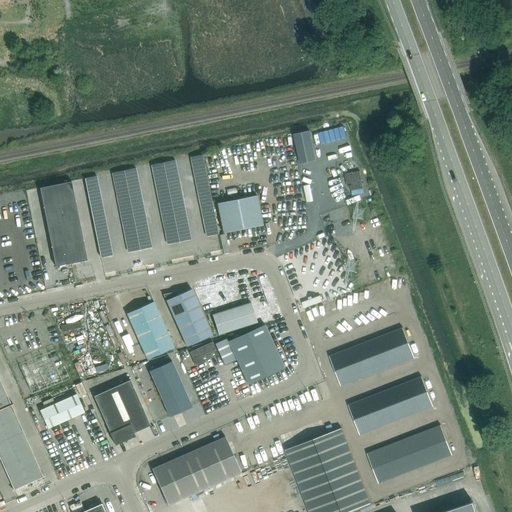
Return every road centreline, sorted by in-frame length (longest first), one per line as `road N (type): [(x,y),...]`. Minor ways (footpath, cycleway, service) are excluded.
road 1 (unclassified): [(115,462),(312,375),(271,268),(244,260),(0,309)]
road 2 (primary): [(391,0),(511,330)]
road 3 (primary): [(511,258),(417,0)]
